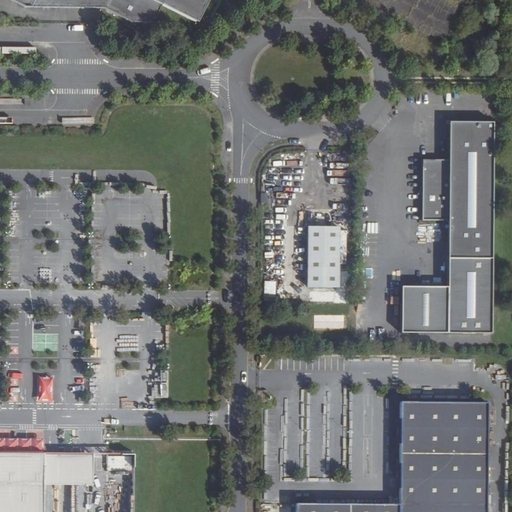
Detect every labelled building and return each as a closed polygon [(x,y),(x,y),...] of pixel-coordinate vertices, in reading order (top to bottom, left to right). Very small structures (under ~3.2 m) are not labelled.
[(4,0),(24,10),(103,11),(130,25),(152,25),(161,8),(195,25),(207,0),(4,0)] [(448,163),(422,163),(422,224),(448,224),(447,289),(401,288),(401,333),(491,334),(493,125),(449,125),(448,163)] [(338,288),(339,228),(308,227),(307,288),(338,288)] [(275,295),(275,281),(265,281),(264,295),(275,295)] [(148,370),(147,394),(165,395),(166,371),(148,370)] [(38,376),(37,401),(52,402),(53,377),(38,376)] [(19,400),(19,387),(11,388),(11,401),(19,400)] [(398,504),(398,511),(485,511),(487,403),(400,402),(398,504)] [(93,481),(93,451),(43,451),(0,450),(0,511),(43,511),(43,481),(93,481)] [(134,473),(133,452),(106,453),(107,473),(134,473)]
